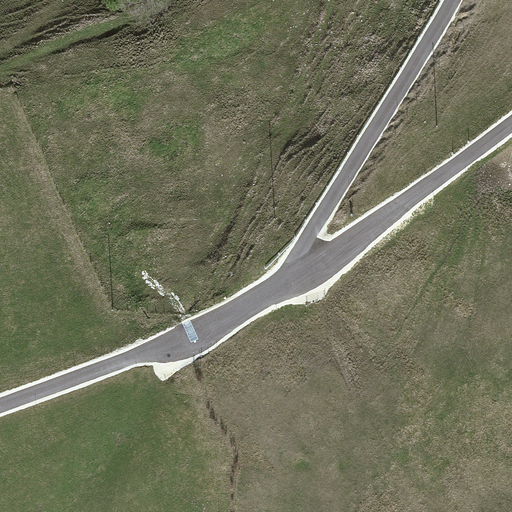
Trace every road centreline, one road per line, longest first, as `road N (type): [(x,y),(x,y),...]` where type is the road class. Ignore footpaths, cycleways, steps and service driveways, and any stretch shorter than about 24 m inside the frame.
road 1 (unclassified): [(0,403),(193,331),(298,274)]
road 2 (track): [(511,123),(298,274)]
road 3 (track): [(395,511),(298,274)]
